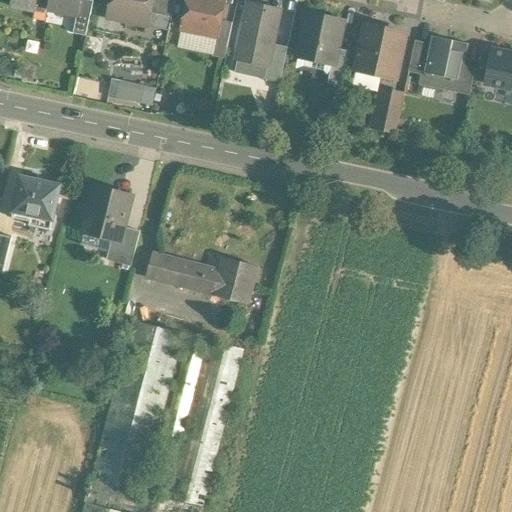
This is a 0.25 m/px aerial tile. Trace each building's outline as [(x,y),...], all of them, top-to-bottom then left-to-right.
[(9,0),(9,6),(34,11),(36,0),(9,0)] [(48,0),(46,11),(75,16),(76,17),(79,0),(48,0)] [(82,0),(79,0),(76,17),(75,16),(71,34),(84,37),(92,2),(82,0)] [(110,0),(107,18),(145,26),(148,14),(150,0),(110,0)] [(174,0),(150,0),(148,14),(170,19),(174,0)] [(223,0),(186,0),(180,30),(215,38),(219,21),(223,0)] [(278,12),(247,5),(235,60),(266,67),(271,46),(278,12)] [(341,22),(306,15),(296,58),(330,65),(331,65),(335,50),(341,22)] [(231,23),(219,21),(215,38),(211,56),(223,59),(231,23)] [(404,35),(366,27),(357,70),(395,78),(404,35)] [(418,86),(457,94),(462,67),(467,46),(428,37),(420,76),(418,86)] [(408,73),(420,76),(426,45),(415,43),(408,73)] [(287,49),(271,46),(266,67),(263,80),(279,84),(287,49)] [(511,53),(491,49),(483,86),(511,92),(511,53)] [(347,52),(335,50),(331,65),(330,65),(326,84),(339,87),(347,52)] [(232,73),(263,80),(266,67),(235,60),(232,73)] [(462,67),(457,94),(469,97),(475,70),(462,67)] [(142,92),(118,87),(115,99),(140,104),(142,92)] [(403,97),(380,92),(372,127),(395,132),(403,97)] [(59,188),(20,179),(11,220),(29,224),(28,227),(49,232),(59,188)] [(130,197),(94,188),(90,206),(80,211),(86,221),(83,233),(110,240),(118,242),(122,228),(130,197)] [(122,228),(118,242),(110,240),(105,260),(130,267),(139,232),(122,228)] [(8,237),(0,234),(0,266),(0,267),(8,237)] [(220,271),(153,254),(147,278),(247,304),(256,269),(223,260),(220,271)] [(79,511),(204,511),(250,339),(132,309),(103,420),(79,511)]
